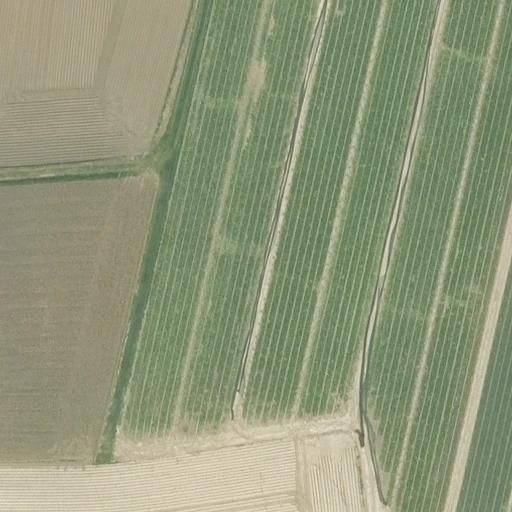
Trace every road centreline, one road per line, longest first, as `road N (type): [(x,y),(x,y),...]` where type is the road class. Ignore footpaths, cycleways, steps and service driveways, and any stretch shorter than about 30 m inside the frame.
road 1 (track): [(186,80),(98,488)]
road 2 (track): [(203,0),(186,80),(148,144),(128,156),(0,174)]
